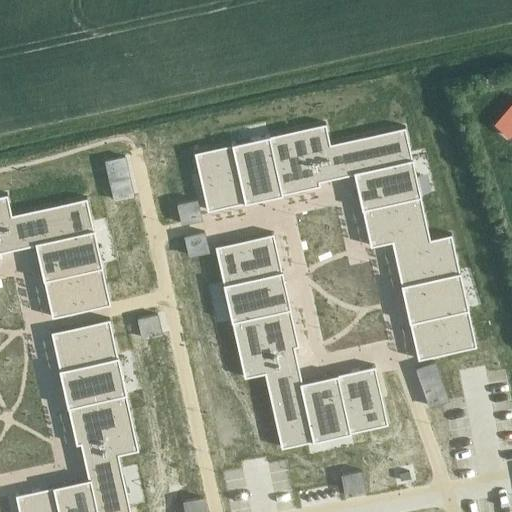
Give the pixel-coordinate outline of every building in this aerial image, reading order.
[(230,141),(193,150),(198,172),(206,208),(243,200),(281,192),(281,191),(319,183),(317,179),(352,171),(360,206),(369,244),(390,239),(400,282),(399,282),(408,320),(416,357),(449,350),(475,344),(466,307),(467,307),(458,269),(450,231),(428,236),(419,194),(419,193),(411,155),(410,155),(409,149),(404,124),(329,141),(324,120),(268,133),(230,141)] [(119,155),(104,159),(108,178),(128,174),(126,164),(122,165),(119,155)] [(128,174),(108,178),(112,198),(128,195),(126,185),(130,184),(128,174)] [(0,253),(0,254),(0,253),(0,249),(34,242),(42,277),(50,314),(109,302),(101,264),(92,226),(85,195),(10,212),(6,192),(0,192),(0,253)] [(195,198),(176,202),(180,222),(200,217),(195,198)] [(203,230),(183,234),(188,254),(207,249),(203,230)] [(272,230),(213,243),(214,248),(222,280),(222,281),(221,281),(230,319),(243,375),(263,370),(280,445),(306,439),(311,438),(311,439),(349,430),(386,422),(381,396),(373,363),(336,371),(300,379),(293,344),(297,343),(289,306),(281,268),(280,268),(272,230)] [(156,312),(136,317),(141,336),(160,332),(156,312)] [(51,484),(14,492),(18,511),(130,511),(120,466),(117,452),(137,448),(125,392),(125,391),(117,353),(116,353),(116,352),(108,316),(49,329),(58,366),(57,366),(66,405),(74,442),(79,441),(87,476),(51,484)] [(422,374),(418,376),(421,385),(440,379),(433,360),(418,365),(422,374)] [(440,379),(421,385),(428,404),(447,398),(440,379)] [(398,471),(399,478),(409,476),(408,469),(398,471)] [(340,474),(343,492),(363,489),(360,470),(340,474)] [(181,497),(183,511),(204,511),(201,494),(181,497)]
